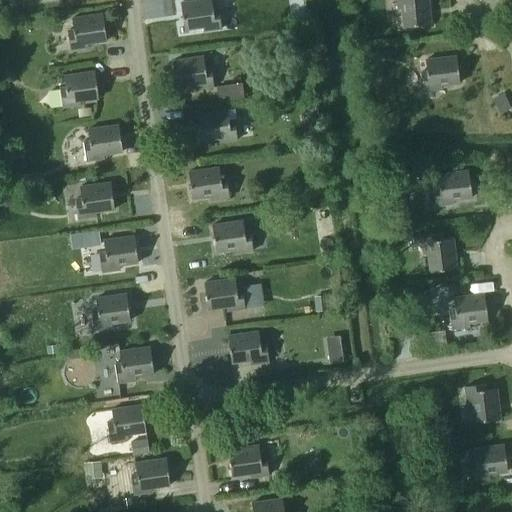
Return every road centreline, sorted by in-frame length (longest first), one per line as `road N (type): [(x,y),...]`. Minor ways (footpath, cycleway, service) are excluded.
road 1 (residential): [(194,408),(134,0)]
road 2 (residential): [(194,408),(511,359)]
